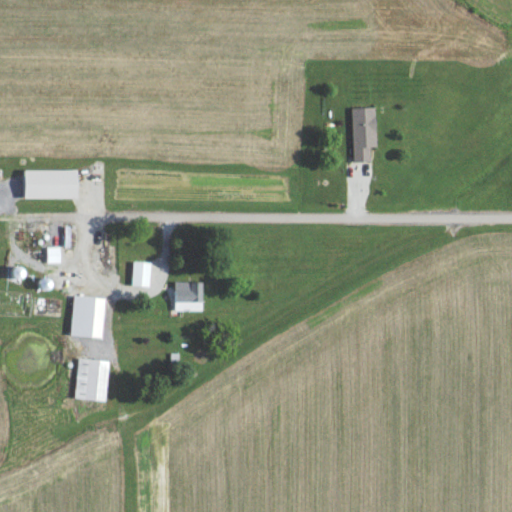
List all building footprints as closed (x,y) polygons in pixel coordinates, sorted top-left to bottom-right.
[(367,111),(344,112),(345,166),(363,165),(362,151),(368,151),(367,111)] [(14,175),(15,203),(69,202),(69,174),(14,175)] [(54,268),(54,251),(39,251),(40,268),(54,268)] [(124,290),(142,291),(143,266),(125,266),(124,290)] [(194,286),(166,286),(166,314),(194,314),(194,286)] [(61,339),(92,343),(97,303),(67,299),(61,339)] [(67,403),(97,405),(99,365),(70,363),(67,403)]
